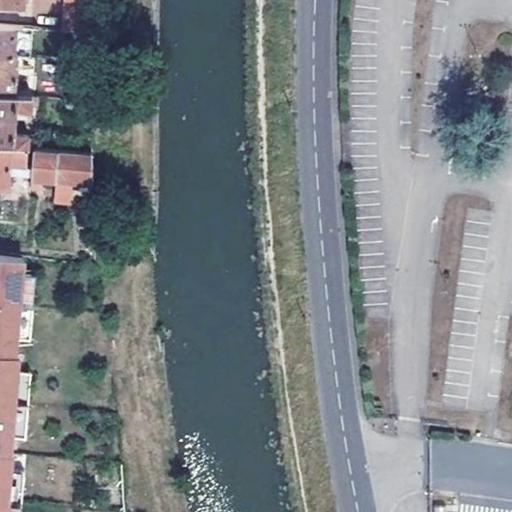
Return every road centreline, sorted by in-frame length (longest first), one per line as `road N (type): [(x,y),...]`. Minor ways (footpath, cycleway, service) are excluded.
road 1 (residential): [(314,0),(316,183),(336,389),(358,511)]
road 2 (track): [(264,0),(271,280),(305,511)]
